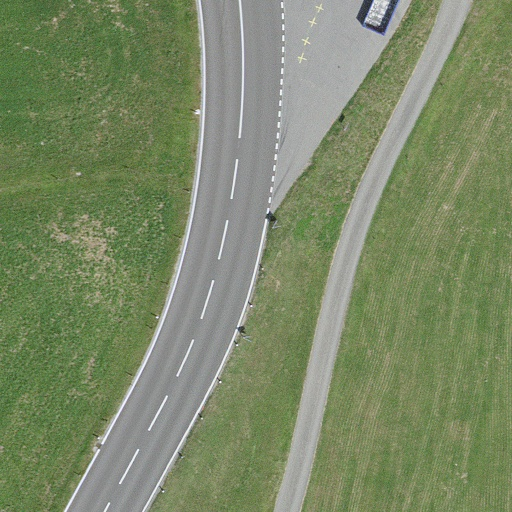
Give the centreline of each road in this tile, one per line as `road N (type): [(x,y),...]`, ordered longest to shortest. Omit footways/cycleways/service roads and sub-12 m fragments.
road 1 (secondary): [(239,0),(248,58),(237,206),(199,335),(108,511)]
road 2 (unclassified): [(457,0),(361,219),(290,511)]
